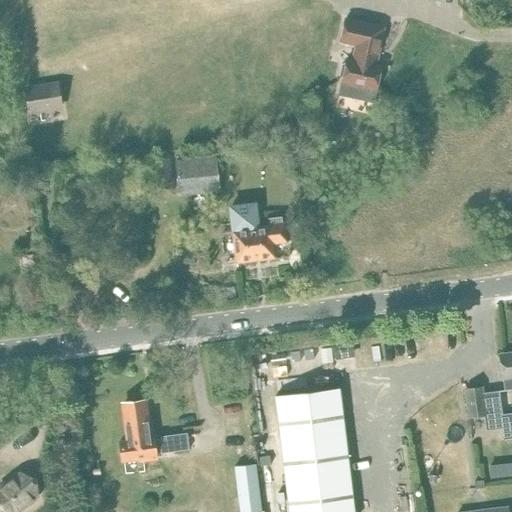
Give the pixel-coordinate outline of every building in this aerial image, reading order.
[(343,18),(338,43),(354,47),(351,59),(345,58),(344,64),(343,64),(339,84),(376,92),(382,66),(376,64),(385,27),(343,18)] [(56,81),(23,88),(27,116),(62,110),(56,81)] [(216,158),(176,162),(178,186),(218,182),(216,158)] [(169,159),(152,161),(155,187),(172,185),(169,159)] [(299,174),(289,176),(292,196),(303,193),(299,174)] [(233,232),(232,232),(236,262),(273,258),(271,244),(286,242),(283,223),(282,223),(281,217),(268,218),(269,227),(256,229),(253,206),(229,209),(233,232)] [(506,392),(510,391),(511,390),(511,362),(502,364),(506,392)] [(467,418),(484,415),(502,413),(498,390),(483,392),(483,386),(463,389),(467,418)] [(353,511),(339,387),(275,395),(288,511),(353,511)] [(127,440),(117,441),(120,463),(141,460),(141,463),(157,460),(156,453),(188,450),(186,433),(154,438),(154,436),(153,436),(150,416),(145,416),(143,401),(123,404),(127,440)] [(511,411),(502,413),(484,415),(486,430),(500,428),(501,439),(511,437),(511,411)] [(255,464),(234,467),(237,495),(239,511),(256,511),(260,511),(258,492),(255,464)] [(497,465),(489,466),(490,478),(498,477),(497,465)] [(0,503),(14,511),(37,496),(36,478),(21,470),(0,483),(0,503)]
